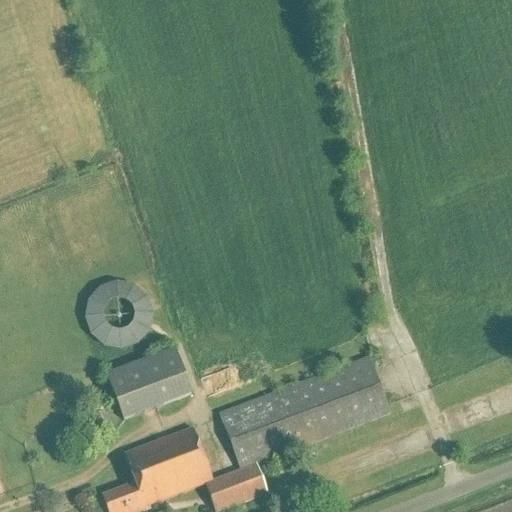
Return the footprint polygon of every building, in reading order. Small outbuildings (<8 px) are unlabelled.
[(101,289),(89,302),(85,319),(91,335),(104,347),(121,351),(137,346),(149,333),(153,316),(148,299),(135,287),(118,283),(101,289)] [(173,352),(105,378),(122,423),(190,397),(173,352)] [(284,456),(311,446),(389,416),(367,360),(264,400),(284,456)] [(284,456),(264,400),(218,417),(239,473),(211,483),(192,432),(122,458),(133,486),(101,498),(106,511),(143,511),(144,511),(143,510),(203,487),(212,511),(226,511),(267,497),(255,467),(284,456)] [(104,414),(90,420),(100,441),(113,435),(104,414)]
